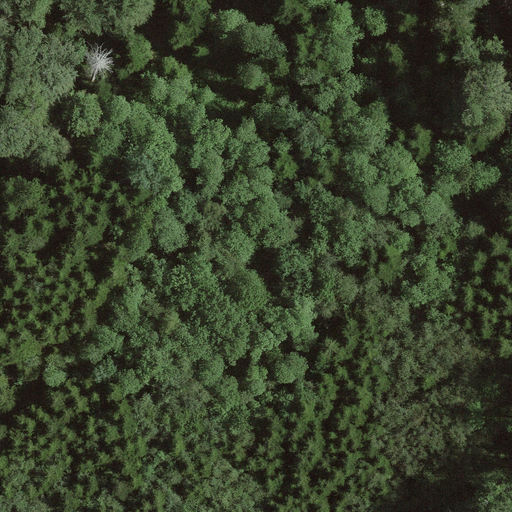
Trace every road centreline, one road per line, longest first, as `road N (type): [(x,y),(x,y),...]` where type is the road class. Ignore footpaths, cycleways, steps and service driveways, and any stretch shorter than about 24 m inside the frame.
road 1 (track): [(0,228),(131,239),(219,232),(408,174)]
road 2 (track): [(159,237),(103,344),(52,395),(0,410)]
